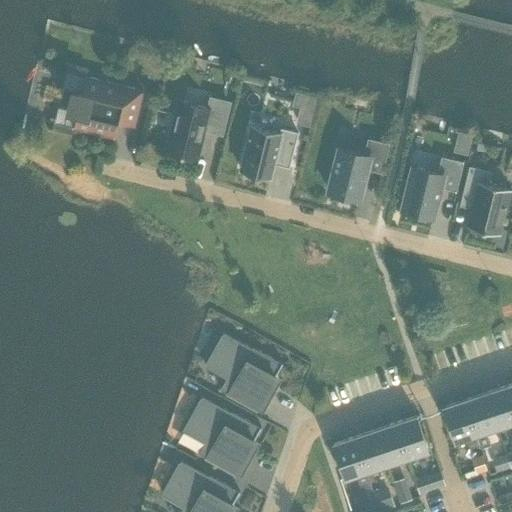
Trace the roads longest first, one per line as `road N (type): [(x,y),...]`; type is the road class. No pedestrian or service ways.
road 1 (residential): [(511,269),(102,166)]
road 2 (residential): [(278,511),(304,430),(421,392)]
road 3 (residential): [(460,511),(421,392)]
